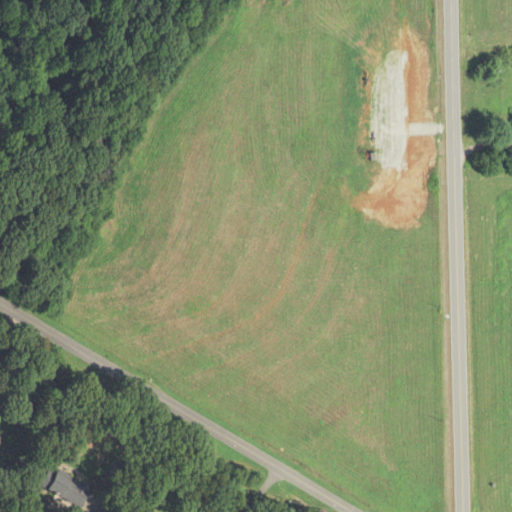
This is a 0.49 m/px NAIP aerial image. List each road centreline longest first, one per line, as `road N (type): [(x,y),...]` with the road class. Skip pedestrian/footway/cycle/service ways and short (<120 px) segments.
road 1 (primary): [(461,511),(452,0)]
road 2 (residential): [(348,511),(0,305)]
